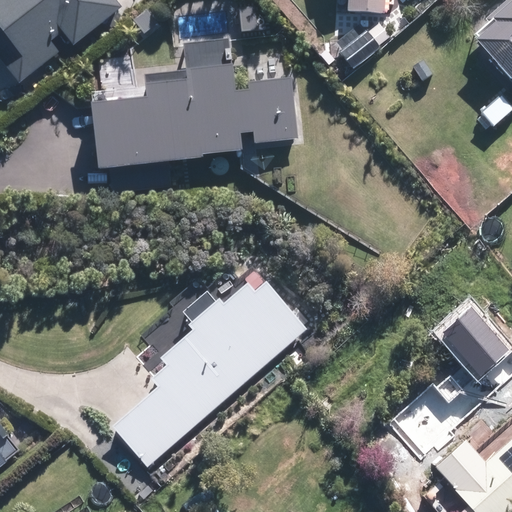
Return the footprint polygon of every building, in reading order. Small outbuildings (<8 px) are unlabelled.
[(0,0),(0,63),(19,86),(58,53),(51,45),(61,37),(70,48),(120,6),(114,0),(0,0)] [(382,14),(382,0),(345,0),(345,13),(382,14)] [(511,1),(470,38),(474,42),(511,87),(511,1)] [(262,5),(238,6),(239,33),(263,32),(262,5)] [(144,98),(87,105),(96,171),(241,153),(238,134),(248,133),(250,146),(296,140),(288,78),(247,84),(244,64),(228,66),(225,39),(179,45),(183,74),(142,79),(144,98)] [(146,470),(302,332),(263,287),(257,293),(250,285),(224,308),(216,299),(189,323),(191,326),(156,357),(167,370),(106,424),(146,470)] [(0,468),(19,453),(0,429),(0,468)] [(511,507),(511,440),(486,464),(464,440),(433,468),(467,506),(460,511),(510,511),(509,510),(511,507)]
